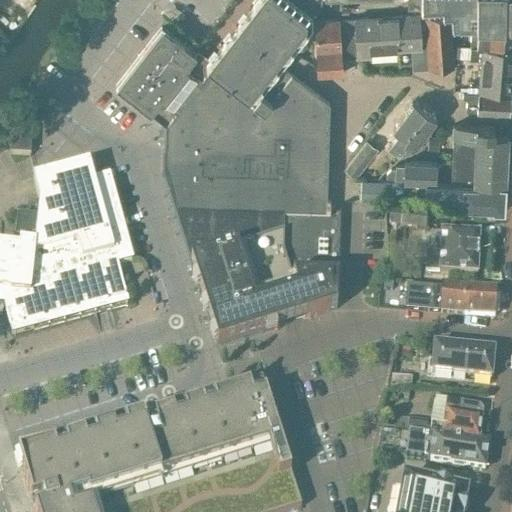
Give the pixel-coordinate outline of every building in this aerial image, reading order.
[(253,0),(239,20),(207,61),(161,26),(115,84),(165,123),(163,180),(217,348),(337,310),(338,281),(337,281),(340,211),(326,211),(329,102),(280,64),(286,56),(311,24),(311,13),(321,0),(253,0)] [(471,27),(497,28),(511,27),(511,0),(406,0),(406,7),(418,7),(418,13),(422,15),(428,15),(452,15),(452,27),(471,27)] [(353,21),(342,22),(344,57),(358,57),(371,56),(370,49),(410,46),(412,68),(431,67),(428,15),(422,15),(418,13),(401,14),(353,17),(353,21)] [(452,15),(428,15),(431,67),(453,66),(453,64),(452,27),(452,15)] [(341,73),(338,19),(314,20),(317,69),(323,74),(341,73)] [(456,39),(456,46),(476,47),(511,49),(511,32),(497,31),(497,28),(471,27),(470,42),(465,42),(465,40),(456,39)] [(511,93),(511,76),(511,49),(476,47),(456,46),(456,58),(481,59),(479,90),(511,93)] [(511,94),(463,91),(462,96),(467,96),(466,109),(509,112),(511,94)] [(436,117),(413,101),(392,128),(398,132),(387,148),(398,156),(406,148),(404,147),(409,140),(415,144),(436,117)] [(450,182),(505,185),(508,135),(494,134),(494,126),(476,125),(476,126),(453,124),(452,147),(450,182)] [(31,132),(11,131),(10,156),(30,156),(31,132)] [(440,136),(429,135),(427,149),(438,150),(440,136)] [(376,148),(366,140),(345,167),(355,176),(376,148)] [(395,169),(394,178),(403,179),(449,181),(450,163),(404,161),(404,164),(395,164),(395,169)] [(93,182),(88,165),(32,180),(39,204),(37,221),(17,219),(15,240),(20,241),(19,251),(0,248),(0,294),(12,337),(127,306),(116,267),(131,263),(108,178),(93,182)] [(386,172),(386,178),(394,178),(395,169),(390,169),(386,172)] [(424,180),(392,179),(391,196),(424,197),(424,180)] [(385,181),(363,180),(362,199),(384,200),(385,181)] [(505,185),(450,182),(426,181),(425,195),(450,197),(449,208),(460,209),(504,211),(505,185)] [(424,217),(388,213),(386,227),(423,231),(424,217)] [(478,234),(439,233),(438,257),(425,256),(424,272),(437,273),(437,275),(476,277),(478,234)] [(383,283),(383,292),(392,293),(393,284),(383,283)] [(463,316),(464,289),(441,287),(441,290),(439,313),(463,316)] [(405,288),(404,311),(439,313),(441,290),(405,288)] [(496,291),(464,289),(463,316),(494,318),(496,291)] [(493,353),(434,347),(431,377),(491,382),(493,353)] [(403,349),(401,357),(408,359),(410,350),(403,349)] [(412,379),(391,377),(389,392),(410,391),(412,379)] [(22,461),(17,463),(32,511),(291,511),(301,509),(292,483),(278,439),(276,433),(271,416),(261,385),(232,395),(22,461)] [(430,437),(478,443),(481,422),(480,421),(481,413),(476,407),(434,402),(430,433),(430,437)] [(408,422),(407,434),(430,437),(430,433),(426,432),(427,423),(408,421),(408,422)] [(380,431),(376,455),(408,459),(429,461),(428,462),(451,465),(451,466),(468,468),(485,470),(488,444),(487,444),(478,443),(430,437),(407,434),(380,431)] [(459,511),(463,492),(403,480),(396,511),(459,511)]
